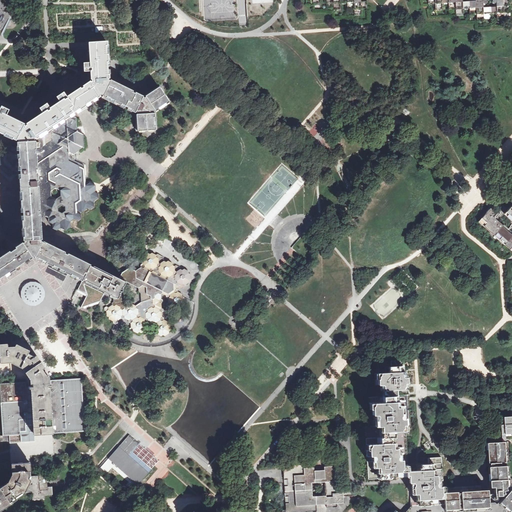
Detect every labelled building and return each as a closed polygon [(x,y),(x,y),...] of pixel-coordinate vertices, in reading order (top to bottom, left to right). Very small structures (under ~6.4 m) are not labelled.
[(312,0),(313,5),(320,4),(319,0),(326,0),(327,4),(334,3),(334,10),(340,10),(340,3),(347,3),(347,9),(354,9),(355,15),(362,15),(361,9),(368,8),(367,1),(361,2),(360,0),(312,0)] [(426,0),(427,4),(435,4),(436,11),(442,10),(442,3),(449,3),(450,10),(456,9),(456,16),(463,16),(463,9),(469,9),(470,15),(477,15),(477,21),(484,21),(483,14),(497,14),(497,20),(504,20),(503,13),(510,13),(509,0),(492,0),(493,0),(492,0),(492,1),(492,2),(492,3),(493,3),(493,4),(494,4),(495,3),(496,3),(496,2),(496,5),(496,6),(483,7),(483,6),(483,2),(483,3),(484,4),(485,4),(486,4),(487,3),(487,2),(486,1),(485,0),(483,0),(482,0),(468,0),(469,1),(462,2),(462,0),(426,0)] [(28,127),(35,138),(44,132),(72,113),(83,106),(91,101),(96,97),(101,94),(134,115),(138,112),(138,119),(139,131),(153,130),(153,112),(168,101),(163,93),(161,91),(160,88),(144,99),(107,80),(105,58),(104,42),(102,42),(90,43),(92,82),(71,96),(34,121),(27,126),(28,127)] [(76,115),(72,113),(44,132),(45,144),(35,151),(38,194),(39,205),(48,209),(44,212),(45,216),(48,218),(49,222),(53,224),(53,228),(57,230),(58,229),(60,228),(65,230),(71,227),(70,221),(74,219),(78,221),(81,219),(81,214),(82,212),(87,209),(87,208),(91,209),(94,207),(94,203),(95,201),(99,198),(98,194),(95,192),(96,191),(96,189),(95,185),(90,183),(85,186),(85,177),(84,166),(73,160),(73,158),(73,155),(84,147),(83,135),(77,131),(76,118),(76,115)] [(7,118),(0,114),(0,130),(17,139),(19,140),(19,142),(22,142),(33,141),(33,139),(35,138),(28,127),(27,126),(25,127),(23,126),(7,118)] [(86,281),(85,283),(98,289),(105,292),(111,295),(118,299),(120,293),(123,288),(126,282),(119,279),(106,272),(99,269),(90,264),(89,266),(85,264),(76,259),(42,243),(41,242),(41,239),(39,205),(38,194),(35,151),(34,141),(33,141),(22,142),(19,142),(19,150),(20,165),(22,195),(22,202),(24,234),(24,240),(25,243),(23,243),(22,244),(10,252),(0,258),(0,276),(31,256),(33,254),(35,255),(50,263),(68,272),(79,277),(82,279),(83,279),(86,281)] [(11,171),(20,165),(19,150),(14,147),(10,146),(6,148),(7,150),(0,153),(0,162),(0,165),(6,168),(11,171)] [(490,208),(478,222),(511,251),(511,233),(493,216),(495,213),(490,208)] [(0,258),(10,252),(5,244),(0,247),(0,258)] [(122,273),(119,279),(126,282),(123,288),(124,288),(130,284),(138,288),(138,292),(141,293),(141,301),(135,305),(130,303),(128,304),(122,301),(122,294),(120,293),(118,299),(111,295),(110,297),(114,298),(114,302),(112,303),(112,305),(108,308),(106,307),(104,308),(105,310),(107,311),(107,316),(109,317),(109,319),(113,321),(113,323),(116,324),(117,323),(117,321),(121,318),(123,319),(125,318),(129,320),(129,322),(131,323),(131,328),(129,329),(129,331),(132,332),(133,331),(137,333),(139,332),(141,333),(145,330),(147,331),(149,330),(149,328),(147,327),(147,322),(148,321),(152,323),(153,325),(155,326),(155,331),(153,332),(153,334),(155,336),(157,334),(161,336),(163,335),(165,336),(169,333),(169,331),(171,330),(170,325),(172,324),(172,322),(170,321),(168,322),(164,320),(164,318),(162,317),(162,312),(164,311),(163,309),(162,308),(161,303),(163,302),(163,300),(161,299),(161,294),(162,293),(166,295),(166,297),(168,299),(169,303),(167,304),(167,306),(169,308),(171,306),(175,308),(177,307),(179,308),(183,305),(182,303),(184,302),(184,297),(182,296),(182,294),(178,292),(178,290),(176,289),(175,284),(177,283),(181,285),(183,284),(185,285),(189,283),(189,280),(191,279),(190,274),(188,273),(188,271),(184,269),(182,270),(180,269),(176,272),(175,271),(174,266),(172,265),(172,263),(168,261),(166,262),(164,261),(160,264),(159,263),(158,258),(156,257),(156,255),(152,253),(150,254),(148,253),(144,256),(144,258),(142,259),(143,264),(141,265),(141,267),(135,271),(129,268),(122,273)] [(26,284),(24,287),(22,291),(22,295),(23,298),(25,301),(29,304),(34,305),(38,305),(43,302),(45,299),(47,295),(47,291),(45,287),(42,284),(41,282),(36,281),(32,281),(30,282),(26,284)] [(98,289),(85,283),(84,285),(87,295),(81,307),(100,301),(105,292),(98,289)] [(32,379),(34,404),(48,403),(47,383),(47,374),(34,354),(22,348),(14,345),(7,345),(7,360),(11,360),(23,366),(32,379)] [(383,395),(406,394),(406,387),(406,384),(405,372),(403,372),(401,372),(400,366),(397,366),(396,360),(390,361),(391,366),(389,366),(389,372),(386,373),(385,367),(378,367),(378,373),(373,373),(374,385),(380,385),(380,391),(382,391),(383,395)] [(51,383),(47,383),(48,403),(50,430),(50,433),(53,433),(53,436),(57,436),(57,433),(67,433),(85,431),(83,405),(81,378),(51,380),(51,383)] [(29,431),(35,430),(34,404),(32,386),(26,387),(26,382),(0,383),(0,389),(3,436),(29,434),(29,431)] [(406,394),(383,395),(369,396),(370,427),(365,427),(366,437),(404,436),(404,432),(409,432),(407,400),(406,396),(406,394)] [(50,430),(48,403),(34,404),(35,430),(38,430),(50,430)] [(511,416),(503,417),(504,425),(501,425),(502,434),(511,433),(511,436),(511,435),(511,416)] [(140,444),(128,433),(97,469),(129,497),(160,461),(154,456),(156,453),(147,446),(145,448),(140,444)] [(404,436),(366,437),(369,480),(406,477),(406,465),(404,436)] [(507,486),(506,479),(504,442),(502,442),(501,442),(488,443),(491,487),(502,486),(507,486)] [(406,465),(406,477),(409,477),(409,479),(410,483),(411,483),(412,506),(444,504),(443,493),(445,493),(445,486),(443,487),(441,457),(428,458),(428,463),(417,464),(406,465)] [(8,481),(0,486),(0,496),(6,506),(23,495),(25,489),(24,488),(29,476),(31,476),(31,470),(30,463),(30,459),(11,460),(11,464),(12,473),(8,481)] [(356,487),(350,487),(338,488),(336,466),(283,469),(284,479),(287,479),(288,486),(284,486),(285,497),(289,496),(289,503),(285,503),(285,511),(307,511),(317,511),(317,504),(321,504),(344,503),(343,496),(356,495),(356,487)] [(39,475),(31,476),(29,476),(24,488),(25,489),(32,492),(32,500),(44,499),(44,495),(52,494),(51,486),(48,487),(47,479),(47,471),(38,471),(39,475)] [(511,511),(511,489),(506,490),(502,492),(498,499),(493,503),(498,504),(508,511),(511,511)] [(488,491),(446,493),(445,493),(443,493),(444,504),(444,506),(489,503),(488,491)]
